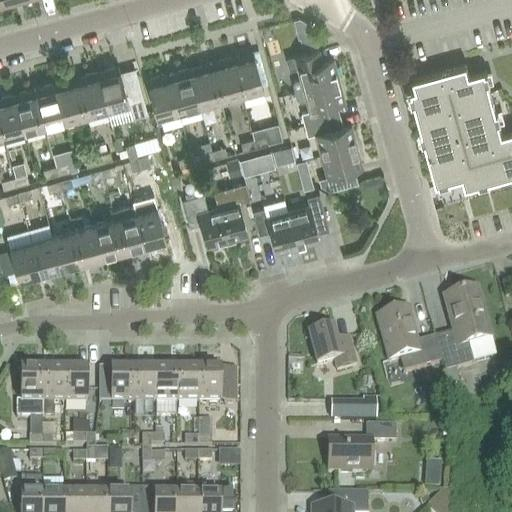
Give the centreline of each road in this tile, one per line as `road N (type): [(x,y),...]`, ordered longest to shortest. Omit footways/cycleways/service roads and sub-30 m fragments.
road 1 (residential): [(265,304),(29,321),(0,330)]
road 2 (residential): [(368,46),(426,259)]
road 3 (residential): [(265,304),(265,511)]
road 4 (residential): [(0,48),(177,0)]
road 5 (residential): [(426,259),(265,304)]
road 6 (residential): [(368,46),(511,7)]
